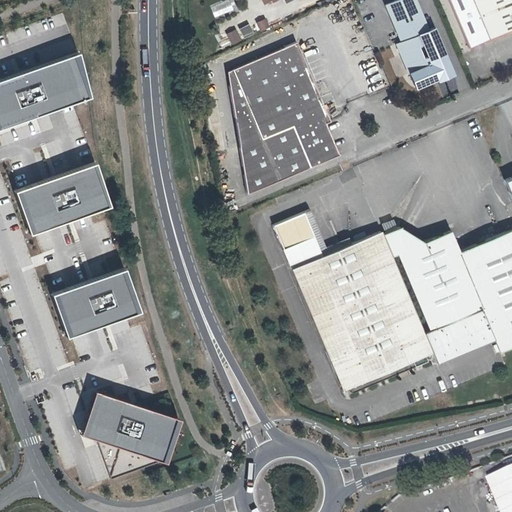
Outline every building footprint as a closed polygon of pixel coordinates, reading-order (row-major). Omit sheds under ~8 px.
[(393,43),(406,75),(410,73),(416,88),(418,92),(438,83),(440,83),(457,77),(437,28),(431,30),(418,0),(395,0),(383,5),(398,41),(393,43)] [(511,0),(445,0),(464,44),(511,24),(511,0)] [(252,18),(237,25),(243,39),(258,32),(252,18)] [(256,20),(258,30),(268,28),(266,18),(256,20)] [(231,44),(241,39),(235,28),(226,32),(231,44)] [(326,123),(331,120),(327,111),(298,40),(229,71),(248,192),(340,154),(326,123)] [(76,53),(0,78),(0,128),(91,99),(76,53)] [(110,203),(96,163),(17,190),(31,230),(110,203)] [(511,173),(500,178),(511,204),(511,173)] [(319,257),(348,244),(345,239),(323,248),(307,211),(300,213),(311,238),(319,257)] [(311,238),(300,213),(270,226),(281,251),(311,238)] [(446,231),(420,242),(396,227),(379,234),(428,351),(431,350),(435,362),(491,338),(497,351),(511,344),(511,224),(455,251),(446,231)] [(428,351),(379,234),(378,231),(348,244),(319,257),(290,269),(334,375),(342,371),(349,387),(351,393),(427,361),(423,353),(426,352),(428,351)] [(311,238),(281,251),(290,269),(319,257),(311,238)] [(125,268),(53,294),(68,334),(139,308),(125,268)] [(431,364),(435,362),(431,350),(428,351),(426,352),(431,364)] [(342,371),(334,375),(341,390),(349,387),(342,371)] [(130,409),(132,404),(99,393),(84,436),(98,441),(112,480),(162,462),(176,419),(137,406),(135,411),(130,409)] [(511,511),(511,465),(487,476),(501,511),(511,511)]
